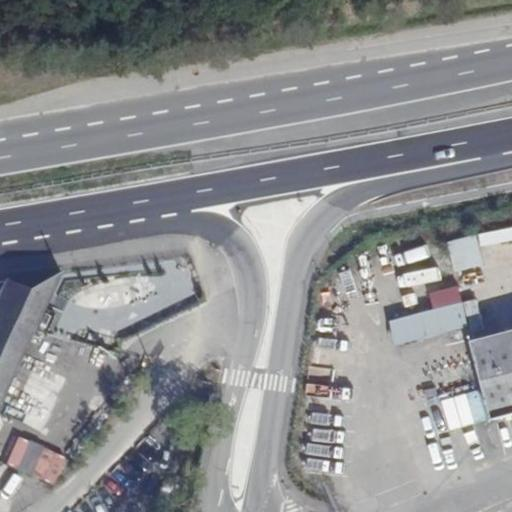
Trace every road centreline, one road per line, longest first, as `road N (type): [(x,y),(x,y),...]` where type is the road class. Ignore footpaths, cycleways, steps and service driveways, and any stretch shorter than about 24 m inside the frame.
road 1 (primary): [(511,63),(0,157)]
road 2 (primary): [(152,202),(454,146)]
road 3 (unclassified): [(245,271),(250,292),(199,511)]
road 4 (unclassified): [(247,511),(286,272)]
road 5 (primary): [(286,272),(323,215),(360,190),(426,175),(454,146)]
road 6 (primary): [(0,226),(152,202)]
road 7 (primary): [(152,202),(232,242),(245,271)]
